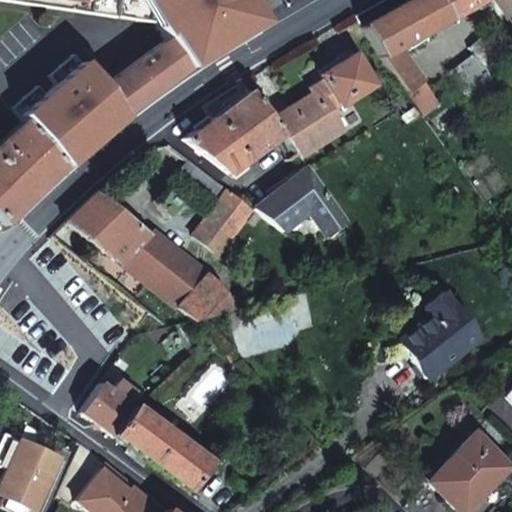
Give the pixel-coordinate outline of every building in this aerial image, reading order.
[(0,0),(0,2),(153,26),(169,42),(190,71),(263,23),(243,3),(242,0),(0,0)] [(436,105),(426,91),(395,48),(436,26),(422,0),(411,0),(360,28),(377,59),(422,116),(436,105)] [(511,0),(436,0),(448,19),(483,0),(495,0),(511,21),(511,0)] [(474,56),(488,47),(482,39),(469,49),(474,56)] [(104,88),(126,117),(150,99),(178,79),(190,71),(169,42),(104,88)] [(501,64),(488,47),(474,56),(488,74),(501,64)] [(340,108),(342,111),(375,88),(352,56),(319,79),(322,83),(340,108)] [(469,100),(494,82),(488,74),(474,56),(467,61),(448,74),(469,100)] [(106,131),(126,117),(104,88),(73,57),(49,79),(57,87),(45,97),(38,89),(13,111),(25,124),(67,168),(106,131)] [(320,99),(331,115),(340,108),(322,83),(309,93),(312,96),(316,103),(320,99)] [(249,93),(212,121),(246,164),(257,156),(282,137),(271,123),(249,93)] [(337,139),(345,134),(331,115),(320,99),(316,103),(312,96),(309,98),(313,104),(337,139)] [(309,98),(271,123),(282,137),(285,141),(300,160),(312,151),(315,155),(337,139),(313,104),(309,98)] [(246,164),(212,121),(183,143),(230,176),(246,164)] [(58,177),(67,168),(25,124),(0,148),(0,223),(6,229),(58,177)] [(212,182),(188,164),(177,178),(203,197),(206,194),(219,203),(192,240),(219,259),(254,213),(253,212),(217,185),(212,182)] [(290,184),(308,170),(305,167),(287,180),(290,184)] [(325,236),(346,221),(333,204),(308,170),(290,184),(253,212),(254,213),(283,235),(308,216),(325,236)] [(197,324),(239,313),(221,287),(135,224),(128,232),(95,207),(93,207),(89,204),(64,227),(197,324)] [(46,262),(34,254),(0,303),(0,361),(1,363),(27,326),(43,302),(39,299),(47,288),(34,279),(46,262)] [(83,318),(108,284),(103,280),(83,266),(64,293),(72,299),(66,306),(83,318)] [(59,301),(66,306),(72,299),(64,293),(59,301)] [(427,379),(476,339),(438,295),(422,308),(429,317),(398,343),(427,379)] [(10,369),(48,394),(68,366),(37,346),(30,341),(10,369)] [(511,378),(503,387),(511,395),(511,378)] [(77,414),(111,437),(131,409),(97,387),(77,414)] [(111,437),(190,491),(210,461),(131,409),(111,437)] [(423,480),(455,511),(460,511),(505,467),(470,432),(423,480)] [(33,511),(34,511),(57,460),(19,443),(0,486),(0,496),(5,499),(1,509),(8,511),(28,511),(30,510),(33,511)] [(149,511),(102,473),(76,505),(84,511),(149,511)]
